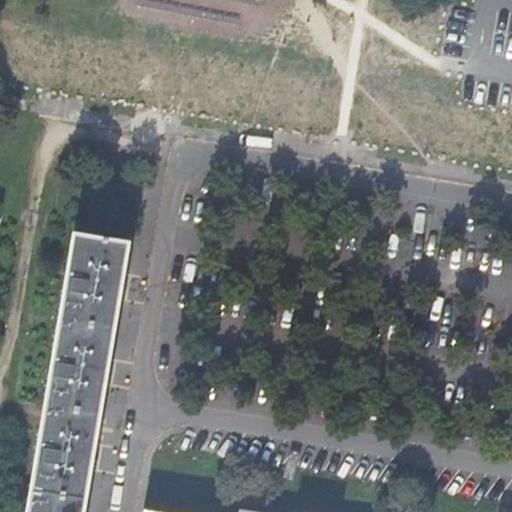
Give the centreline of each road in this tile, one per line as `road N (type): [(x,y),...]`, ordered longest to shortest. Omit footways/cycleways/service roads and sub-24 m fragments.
road 1 (residential): [(143,405),(511,470)]
road 2 (residential): [(181,153),(143,405)]
